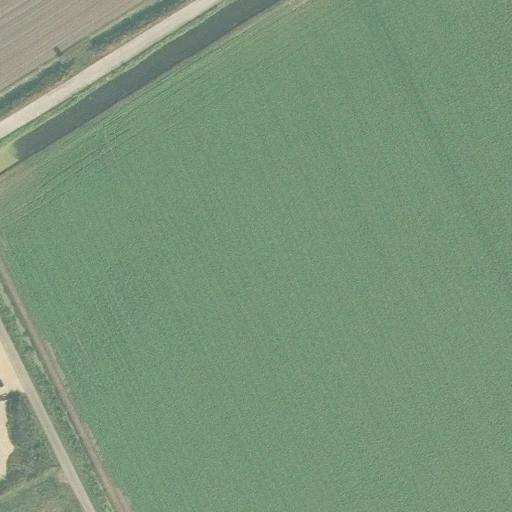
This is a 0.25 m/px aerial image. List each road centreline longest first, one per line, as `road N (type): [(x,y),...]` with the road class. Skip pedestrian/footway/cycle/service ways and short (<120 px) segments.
road 1 (unclassified): [(209,0),(0,131)]
road 2 (unclassified): [(87,511),(0,330)]
